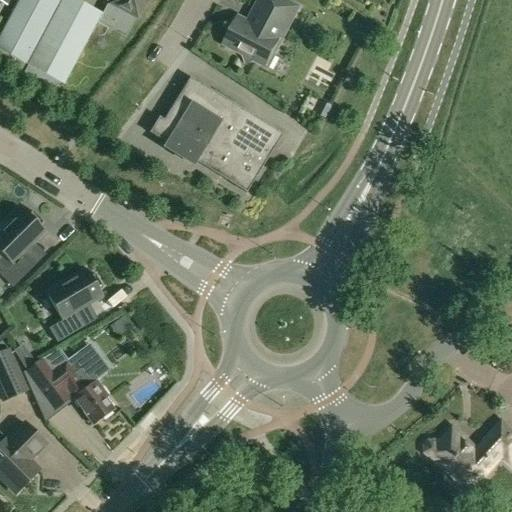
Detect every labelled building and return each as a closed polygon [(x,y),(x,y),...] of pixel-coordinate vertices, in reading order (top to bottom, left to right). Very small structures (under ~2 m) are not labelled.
[(59,0),(18,0),(0,35),(0,51),(25,65),(59,0)] [(101,14),(74,0),(62,0),(27,66),(63,85),(101,14)] [(108,0),(112,2),(111,3),(137,17),(145,0),(108,0)] [(299,8),(284,0),(259,0),(248,22),(239,17),(224,46),(243,56),(245,64),(274,55),(299,8)] [(190,77),(164,120),(159,117),(149,133),(169,145),(168,147),(176,152),(176,153),(184,158),(184,157),(192,162),(193,160),(246,193),(283,135),(190,77)] [(34,266),(23,255),(45,233),(40,227),(44,223),(32,211),(28,216),(23,210),(0,232),(0,252),(4,257),(0,261),(0,274),(12,288),(34,266)] [(62,320),(49,328),(56,344),(83,329),(77,313),(103,299),(99,290),(103,288),(97,273),(91,277),(86,271),(47,295),(62,320)] [(44,358),(26,371),(54,408),(72,395),(94,424),(114,409),(105,398),(108,396),(98,382),(101,380),(91,365),(97,361),(88,348),(54,372),(44,358)] [(28,390),(11,350),(0,354),(0,390),(5,401),(28,390)] [(511,463),(511,461),(511,429),(503,421),(486,440),(487,441),(478,451),(454,429),(440,444),(437,441),(430,441),(426,446),(426,453),(431,457),(434,457),(456,477),(461,471),(476,485),(503,455),(511,463)] [(46,443),(28,424),(10,441),(7,438),(0,445),(0,474),(18,493),(40,471),(29,460),(46,443)]
